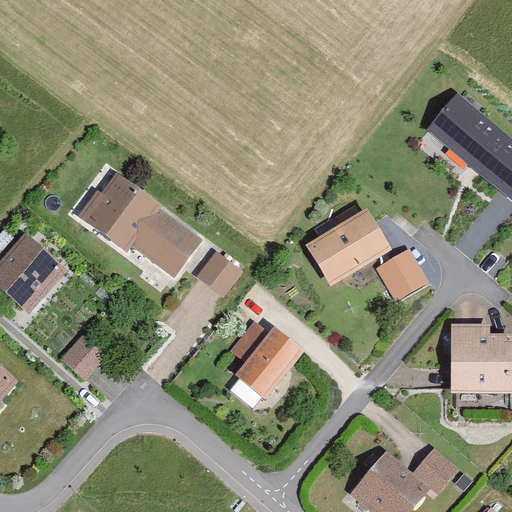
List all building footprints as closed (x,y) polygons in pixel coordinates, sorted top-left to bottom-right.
[(511,133),(466,96),(434,136),(511,199),(511,133)] [(111,176),(84,216),(182,279),(208,239),(111,176)] [(374,208),(314,245),(339,286),(399,248),(374,208)] [(0,254),(0,289),(31,314),(74,268),(26,226),(0,254)] [(417,250),(385,268),(402,298),(434,281),(417,250)] [(247,270),(222,251),(202,278),(227,296),(247,270)] [(233,381),(265,409),(314,353),(264,310),(230,349),(248,365),(233,381)] [(84,325),(56,356),(89,385),(117,354),(84,325)] [(497,326),(458,325),(457,391),(511,391),(511,346),(497,346),(497,326)] [(0,411),(24,381),(0,362),(0,411)] [(458,392),(458,403),(486,402),(486,392),(458,392)] [(391,455),(357,494),(377,511),(424,511),(461,471),(438,450),(415,476),(391,455)]
